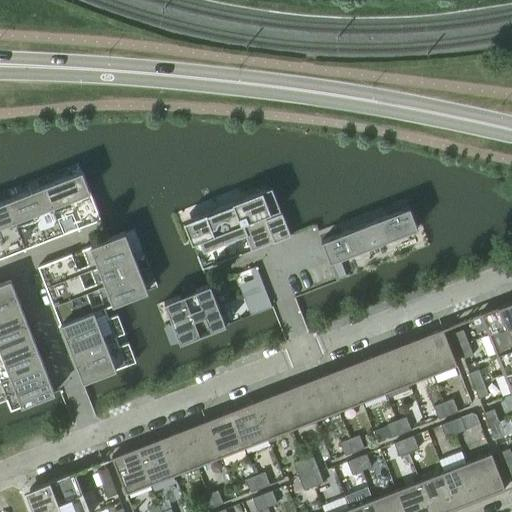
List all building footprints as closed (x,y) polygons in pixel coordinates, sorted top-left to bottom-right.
[(83,172),(44,187),(52,206),(69,199),(72,206),(54,212),(63,234),(101,219),(83,172)] [(192,243),(199,241),(203,253),(246,236),(252,250),(291,235),(271,186),(183,220),(192,243)] [(44,187),(7,201),(14,221),(32,213),(35,221),(17,226),(25,249),(63,234),(54,212),(52,206),(44,187)] [(7,201),(0,203),(0,258),(25,249),(17,226),(14,221),(7,201)] [(410,206),(366,223),(322,240),(330,262),(374,245),(418,228),(410,206)] [(79,274),(90,269),(132,253),(124,232),(108,239),(82,249),(88,265),(77,269),(72,254),(38,267),(46,287),(79,274)] [(87,293),(98,288),(140,272),(132,253),(90,269),(96,283),(85,288),(79,274),(46,287),(53,306),(87,293)] [(235,275),(243,295),(265,287),(257,266),(235,275)] [(53,306),(61,325),(105,308),(147,292),(140,272),(98,288),(103,302),(92,307),(87,293),(53,306)] [(0,316),(22,308),(11,279),(0,283),(0,316)] [(164,302),(172,323),(218,305),(210,284),(196,290),(180,296),(164,302)] [(265,287),(243,295),(250,314),(272,306),(265,287)] [(511,301),(481,314),(488,334),(511,324),(511,301)] [(218,305),(172,323),(180,342),(226,325),(218,305)] [(0,349),(33,336),(22,308),(0,316),(0,349)] [(61,325),(72,353),(116,336),(109,318),(105,308),(61,325)] [(511,324),(488,334),(496,354),(511,347),(511,324)] [(420,338),(434,374),(457,365),(443,328),(443,329),(442,330),(432,334),(430,333),(430,335),(420,338)] [(454,333),(458,345),(468,342),(464,329),(454,333)] [(0,381),(44,364),(33,336),(0,349),(0,381)] [(116,336),(72,353),(83,382),(127,364),(120,346),(116,336)] [(397,348),(396,347),(410,383),(434,374),(420,338),(419,338),(418,339),(410,342),(408,342),(408,343),(403,345),(401,345),(401,346),(397,348)] [(468,342),(458,345),(464,359),(474,355),(468,342)] [(373,357),(372,356),(386,392),(410,383),(396,347),(395,347),(395,348),(387,352),(385,351),(384,352),(379,354),(378,354),(377,355),(373,357)] [(511,347),(496,354),(504,374),(511,370),(511,347)] [(350,366),(349,365),(363,402),(386,392),(372,356),(371,357),(361,361),(360,361),(359,362),(355,363),(354,363),(353,364),(350,366)] [(44,364),(0,381),(7,400),(11,410),(55,393),(44,364)] [(326,375),(325,374),(339,411),(363,402),(349,365),(348,365),(348,367),(340,370),(338,369),(337,371),(332,373),(331,372),(330,374),(326,375)] [(469,373),(474,386),(484,382),(479,369),(469,373)] [(303,384),(301,383),(316,420),(339,411),(325,374),(324,376),(314,380),(313,379),(312,381),(309,382),(307,381),(306,383),(303,384)] [(484,382),(474,386),(479,399),(489,395),(484,382)] [(279,393),(278,393),(292,429),(316,420),(301,383),(301,385),(293,388),(291,387),(290,389),(285,391),(284,390),(283,392),(279,393)] [(256,402),(254,402),(268,438),(292,429),(278,393),(277,394),(267,398),(266,397),(265,399),(261,400),(260,400),(259,401),(256,402)] [(454,398),(445,402),(450,415),(459,411),(454,398)] [(230,411),(245,448),(268,438),(254,402),(253,403),(244,407),(242,406),(241,408),(238,409),(236,409),(235,410),(232,412),(230,411)] [(450,415),(445,402),(434,406),(439,419),(450,415)] [(484,413),(490,426),(500,422),(495,409),(484,413)] [(207,420),(207,421),(221,457),(245,448),(230,411),(230,413),(220,416),(218,416),(218,417),(214,418),(213,418),(212,419),(209,421),(207,420)] [(407,417),(397,420),(402,433),(412,430),(407,417)] [(461,417),(452,421),(457,434),(466,430),(461,417)] [(402,433),(397,420),(387,424),(392,437),(402,433)] [(184,429),(183,430),(197,466),(221,457),(207,421),(206,422),(197,425),(195,425),(194,426),(191,428),(189,427),(189,429),(185,430),(184,429)] [(457,434),(452,421),(441,425),(446,438),(457,434)] [(500,422),(490,426),(495,439),(505,435),(500,422)] [(160,439),(174,475),(197,466),(183,430),(183,431),(175,434),(173,433),(172,435),(162,439),(160,439)] [(360,435),(350,439),(355,452),(365,448),(360,435)] [(414,435),(405,439),(410,452),(419,449),(414,435)] [(137,448),(136,449),(150,484),(174,475),(160,439),(159,440),(151,443),(150,442),(149,444),(144,446),(143,445),(142,447),(138,448),(137,448)] [(355,452),(350,439),(340,443),(345,456),(355,452)] [(410,452),(405,439),(394,443),(399,456),(410,452)] [(500,452),(505,466),(511,463),(511,453),(510,448),(500,452)] [(150,484),(136,449),(128,452),(126,452),(126,453),(121,455),(119,454),(118,456),(114,458),(113,457),(112,457),(126,494),(150,484)] [(463,451),(443,459),(446,468),(467,461),(463,451)] [(492,453),(468,462),(482,498),(482,497),(490,494),(492,495),(492,493),(498,491),(499,492),(499,490),(504,489),(505,489),(506,489),(492,453)] [(357,458),(363,471),(366,479),(375,475),(367,454),(357,458)] [(314,456),(304,460),(309,473),(319,469),(314,456)] [(352,475),(363,471),(357,458),(347,461),(352,475)] [(294,464),(299,477),(309,473),(304,460),(294,464)] [(468,462),(444,471),(458,507),(459,506),(467,503),(468,504),(469,502),(474,501),(476,501),(476,500),(480,498),(481,499),(482,498),(468,462)] [(98,472),(103,484),(113,480),(108,468),(98,472)] [(324,482),(319,469),(309,473),(314,486),(324,482)] [(444,471),(421,480),(432,511),(445,511),(446,511),(456,507),(458,508),(458,507),(444,471)] [(25,491),(33,511),(83,492),(75,472),(25,491)] [(265,472),(255,475),(260,489),(271,485),(265,472)] [(309,473),(299,477),(304,490),(314,486),(309,473)] [(260,489),(255,475),(246,479),(251,492),(260,489)] [(113,480),(103,484),(108,498),(118,494),(113,480)] [(432,511),(421,480),(397,490),(405,511),(432,511)] [(219,490),(208,494),(213,507),(224,503),(219,490)] [(273,490),(263,494),(268,507),(278,503),(273,490)] [(405,511),(397,490),(373,499),(378,511),(405,511)] [(33,511),(90,511),(83,492),(33,511)] [(213,507),(208,494),(199,498),(204,511),(213,507)] [(268,507),(263,494),(253,498),(258,511),(268,507)] [(378,511),(373,499),(350,508),(351,511),(378,511)]
